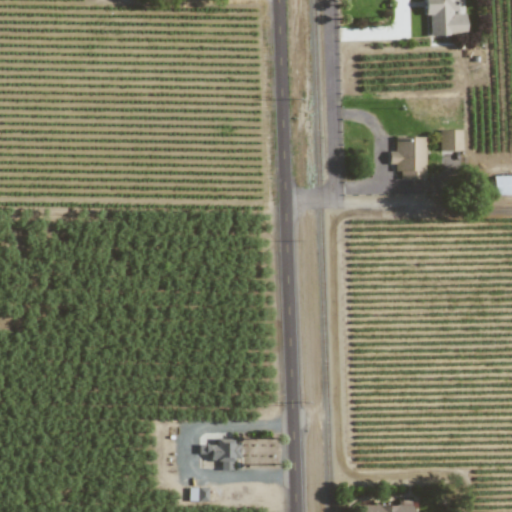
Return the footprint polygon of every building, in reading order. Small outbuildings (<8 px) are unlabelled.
[(453,0),(421,0),(422,14),(427,14),(427,34),(463,34),(462,12),(454,12),(453,0)] [(437,129),(437,150),(460,149),(459,129),(437,129)] [(422,137),(392,137),(392,151),(385,151),(385,164),(392,163),(392,171),(397,171),(397,179),(423,179),(422,137)] [(511,175),(489,176),(490,194),(511,193),(511,175)] [(202,444),(202,453),(209,453),(209,460),(218,460),(219,469),(230,469),(230,458),(237,458),(237,439),(213,439),(213,444),(202,444)] [(186,500),(205,501),(205,487),(187,487),(186,500)] [(409,511),(409,499),(397,499),(397,504),(364,505),(363,511),(409,511)]
